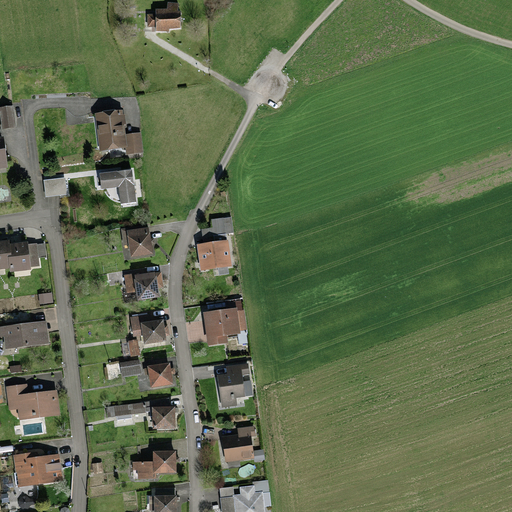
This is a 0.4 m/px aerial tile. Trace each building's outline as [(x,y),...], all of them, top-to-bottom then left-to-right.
[(168,11),(155,11),(155,16),(149,16),(149,28),(155,28),(155,31),(167,31),(167,28),(178,28),(178,6),(168,6),(168,11)] [(11,106),(0,107),(0,111),(2,128),(15,126),(11,106)] [(120,112),(96,114),(100,149),(124,147),(120,112)] [(135,203),(131,169),(100,173),(101,188),(118,186),(120,204),(135,203)] [(147,230),(122,233),(123,247),(128,247),(129,258),(150,255),(147,230)] [(0,269),(27,267),(26,244),(7,245),(7,242),(0,242),(0,269)] [(226,244),(197,247),(200,270),(229,266),(226,244)] [(155,274),(133,276),(136,301),(158,298),(155,274)] [(235,310),(203,314),(207,346),(225,344),(224,335),(238,333),(235,310)] [(47,321),(0,327),(0,337),(5,337),(6,346),(50,340),(47,321)] [(162,323),(139,325),(141,344),(165,341),(162,323)] [(136,342),(129,343),(130,356),(138,355),(136,342)] [(138,361),(121,363),(122,374),(139,372),(138,361)] [(229,377),(217,378),(220,407),(235,406),(234,398),(244,397),(242,377),(250,376),(248,364),(228,367),(229,377)] [(167,365),(147,368),(150,386),(170,384),(167,365)] [(174,408),(151,408),(151,428),(174,428),(174,408)] [(254,428),(237,429),(237,437),(222,438),(225,461),(250,458),(248,437),(254,436),(254,428)] [(152,464),(134,464),(134,479),(153,479),(153,472),(174,472),(174,453),(152,453),(152,464)] [(14,457),(16,485),(60,482),(58,456),(35,458),(34,455),(14,457)] [(267,482),(252,482),(252,488),(240,490),(241,496),(231,497),(233,511),(264,511),(262,494),(267,494),(267,482)] [(175,511),(175,496),(156,496),(156,511),(175,511)]
